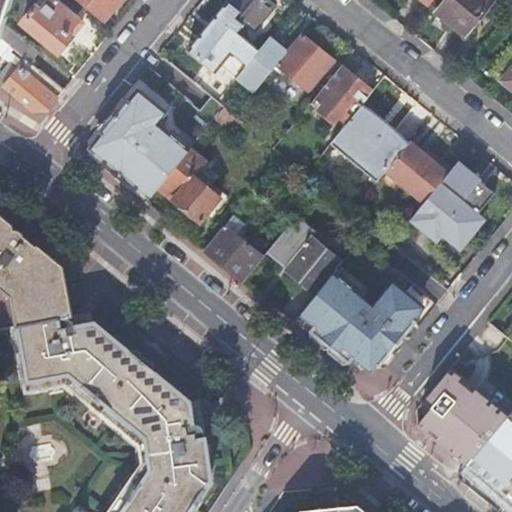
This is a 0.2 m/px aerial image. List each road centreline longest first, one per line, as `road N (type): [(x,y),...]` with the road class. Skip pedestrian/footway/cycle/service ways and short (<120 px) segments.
road 1 (secondary): [(28,161),(316,396)]
road 2 (residential): [(330,0),(511,148)]
road 3 (residential): [(511,254),(364,435)]
road 4 (residential): [(28,161),(165,0)]
road 5 (residential): [(236,511),(316,396)]
road 6 (secondary): [(364,435),(460,511)]
